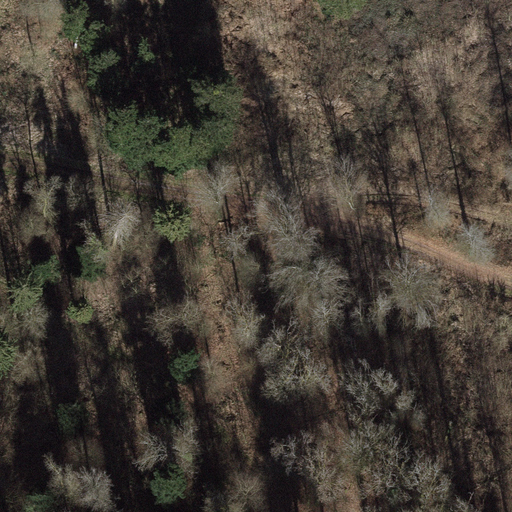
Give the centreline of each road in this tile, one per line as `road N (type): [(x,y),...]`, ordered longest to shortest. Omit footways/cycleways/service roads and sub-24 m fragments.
road 1 (track): [(0,164),(310,209),(409,194),(511,218)]
road 2 (track): [(511,282),(310,209)]
